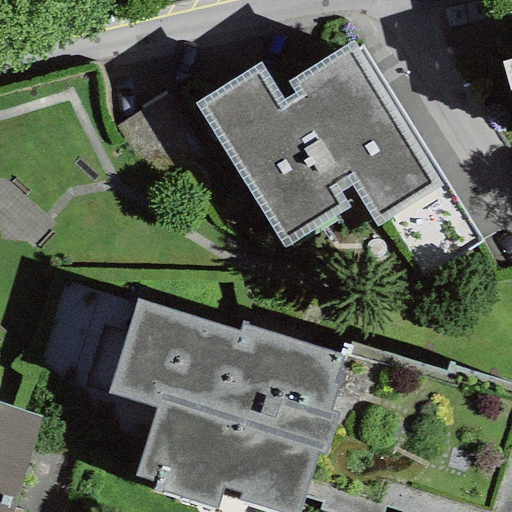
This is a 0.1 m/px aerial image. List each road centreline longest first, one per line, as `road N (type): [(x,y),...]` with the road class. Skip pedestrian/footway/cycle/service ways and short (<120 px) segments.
road 1 (residential): [(298,0),(0,69)]
road 2 (residential): [(351,0),(511,255)]
